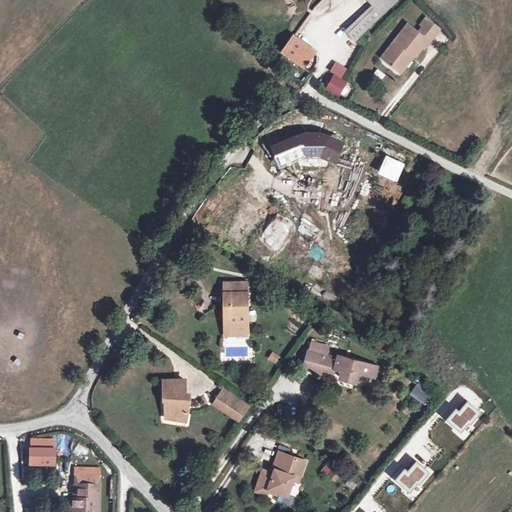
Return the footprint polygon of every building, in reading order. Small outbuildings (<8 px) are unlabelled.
[(397,0),(383,0),(372,11),(345,36),(351,43),(397,0)] [(361,0),(372,11),(383,0),(361,0)] [(420,29),(415,36),(426,45),(436,32),(422,21),(417,27),(420,29)] [(404,28),(385,52),(385,56),(380,62),(395,74),(405,61),(405,58),(407,55),(411,58),(412,59),(419,50),(420,51),(426,45),(415,36),(404,28)] [(291,37),(280,52),(300,68),(312,53),(291,37)] [(405,61),(395,74),(397,75),(411,58),(407,55),(405,58),(405,61)] [(330,79),(326,86),(337,93),(341,85),(330,79)] [(308,168),(334,168),(334,153),(342,150),(342,137),(302,136),(274,146),(280,164),(285,164),(304,157),(308,168)] [(385,155),(378,175),(398,182),(405,163),(385,155)] [(362,195),(355,210),(370,217),(377,202),(362,195)] [(231,330),(247,330),(247,291),(237,291),(237,283),(225,283),(225,319),(231,319),(231,330)] [(237,291),(247,291),(247,283),(237,283),(237,291)] [(231,319),(225,319),(225,335),(247,336),(247,330),(231,330),(231,319)] [(318,372),(319,368),(323,354),(326,345),(314,342),(311,351),(306,349),(302,361),(310,364),(308,369),(318,372)] [(272,351),(268,359),(277,364),(281,356),(272,351)] [(323,354),(319,368),(331,372),(332,368),(335,360),(332,359),(333,357),(323,354)] [(335,360),(332,368),(340,370),(338,377),(341,378),(341,380),(348,382),(348,380),(352,381),(355,372),(370,377),(371,376),(374,366),(336,355),(335,360)] [(168,401),(169,417),(185,421),(189,403),(185,401),(184,381),(164,382),(164,401),(168,401)] [(409,395),(425,405),(432,393),(416,383),(409,395)] [(217,404),(220,406),(228,395),(245,407),(247,403),(227,389),(217,404)] [(228,395),(220,406),(237,418),(245,407),(228,395)] [(481,413),(469,403),(460,412),(456,409),(447,420),(464,434),(481,413)] [(27,448),(27,467),(56,467),(56,448),(27,448)] [(272,471),(270,470),(261,467),(254,488),(264,492),(267,486),(277,490),(285,493),(291,479),(296,481),(303,459),(277,449),(271,467),(273,467),(272,471)] [(328,462),(321,471),(336,482),(343,474),(328,462)] [(427,472),(417,464),(409,473),(405,469),(396,480),(410,492),(427,472)] [(67,507),(66,511),(87,511),(88,472),(64,472),(64,497),(59,497),(59,507),(62,507),(67,507)] [(285,493),(277,490),(274,498),(287,502),(290,501),(292,495),(285,493)]
